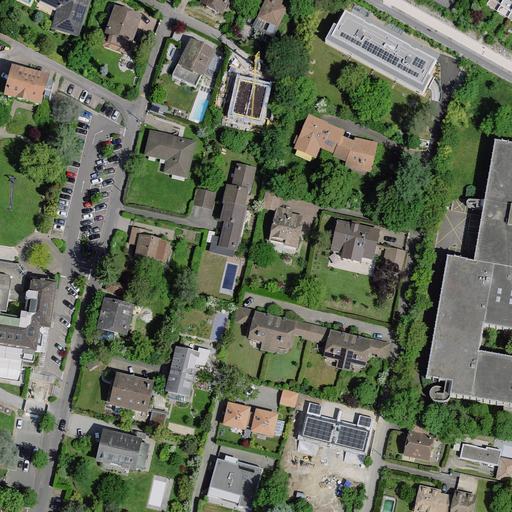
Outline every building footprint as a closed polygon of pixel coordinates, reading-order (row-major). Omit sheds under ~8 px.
[(42,0),(61,9),(55,28),(77,35),(88,0),(42,0)] [(229,0),(204,0),(203,4),(223,14),(229,0)] [(280,0),(269,0),(255,30),(273,38),(286,11),(280,9),(284,1),(280,0)] [(511,13),(511,0),(506,0),(501,8),(511,14),(511,13)] [(501,8),(491,1),(487,6),(498,13),(501,8)] [(435,59),(345,11),(338,24),(334,22),(325,40),(423,92),(432,76),(427,74),(435,59)] [(139,19),(118,12),(106,46),(127,54),(139,19)] [(213,50),(192,40),(175,75),(196,85),(213,50)] [(138,52),(146,55),(149,47),(141,44),(138,52)] [(54,84),(16,74),(10,95),(17,96),(38,102),(40,95),(44,96),(46,91),(52,92),(54,84)] [(271,85),(240,77),(230,113),(262,121),(271,85)] [(168,109),(153,104),(151,112),(165,117),(168,109)] [(345,133),(309,118),(296,150),(315,158),(320,147),(335,153),(335,154),(348,160),(354,145),(342,140),(345,133)] [(195,144),(152,135),(147,156),(175,162),(172,174),(187,178),(195,144)] [(511,144),(493,141),(482,216),(474,263),(448,259),(438,318),(483,324),(511,329),(511,144)] [(355,142),(354,145),(348,160),(346,165),(372,171),(378,147),(355,142)] [(249,194),(254,172),(239,169),(234,190),(229,189),(225,205),(227,205),(243,209),(244,205),(246,195),(247,193),(249,194)] [(215,195),(198,191),(194,205),(212,210),(215,195)] [(282,195),(268,192),(264,205),(279,208),(282,195)] [(246,195),(244,205),(251,206),(253,197),(246,195)] [(471,199),(469,209),(481,212),(483,202),(471,199)] [(245,210),(243,209),(227,205),(223,222),(227,223),(222,246),(236,249),(245,210)] [(291,214),(278,211),(271,242),(286,246),(288,241),(299,243),(300,237),(303,225),(292,222),(291,220),(291,214)] [(379,233),(339,224),(333,250),(345,253),(343,259),(360,263),(362,256),(374,259),(379,233)] [(140,239),(149,241),(151,232),(133,229),(132,238),(134,238),(133,245),(138,246),(140,239)] [(149,241),(140,239),(138,246),(136,257),(166,263),(169,245),(149,241)] [(405,253),(390,250),(386,271),(400,274),(405,253)] [(0,277),(10,279),(13,283),(8,316),(4,315),(3,320),(22,323),(22,317),(28,318),(30,304),(27,301),(28,298),(31,294),(24,293),(26,280),(20,279),(20,276),(17,271),(1,268),(0,268),(0,277)] [(0,314),(4,315),(8,316),(13,283),(10,279),(0,277),(0,314)] [(0,358),(34,363),(36,352),(41,353),(45,328),(50,329),(56,285),(33,282),(31,294),(28,298),(27,301),(30,304),(28,318),(27,324),(22,323),(3,320),(4,315),(0,314),(0,358)] [(130,287),(109,283),(107,290),(128,295),(130,287)] [(131,309),(107,303),(101,327),(126,332),(131,309)] [(247,310),(239,309),(236,322),(244,324),(244,323),(247,310)] [(258,313),(247,310),(244,323),(254,325),(257,316),(258,313)] [(264,317),(257,316),(254,325),(252,336),(261,338),(263,342),(270,344),(276,323),(266,321),(264,317)] [(483,324),(438,318),(426,378),(452,382),(449,396),(511,406),(511,360),(478,355),(483,324)] [(303,337),(306,325),(296,322),(295,325),(293,335),(303,337)] [(285,325),(276,323),(270,344),(277,346),(283,343),(291,345),(293,335),(295,325),(289,323),(285,325)] [(314,327),(306,325),(303,337),(303,339),(311,341),(314,327)] [(322,329),(314,327),(311,341),(319,343),(319,341),(322,329)] [(333,331),(322,329),(319,341),(330,344),(332,334),(333,331)] [(339,336),(332,334),(330,344),(327,354),(336,356),(339,361),(346,362),(351,341),(341,339),(339,336)] [(361,343),(351,341),(346,362),(353,364),(357,361),(366,363),(369,353),(371,343),(364,341),(361,343)] [(379,355),(382,343),(371,341),(371,343),(369,353),(379,355)] [(390,345),(382,343),(379,355),(379,357),(387,359),(390,345)] [(178,351),(178,354),(197,359),(198,356),(178,351)] [(178,354),(173,371),(193,376),(197,359),(178,354)] [(97,365),(94,360),(88,364),(91,369),(97,365)] [(188,394),(193,376),(173,371),(169,388),(188,394)] [(150,387),(120,380),(115,404),(145,410),(150,387)] [(150,387),(145,410),(151,412),(157,388),(150,387)] [(299,394),(285,391),(281,405),(296,408),(299,394)] [(323,406),(310,403),(302,436),(365,452),(373,419),(360,416),(357,427),(320,417),(323,406)] [(250,411),(230,406),(225,426),(245,430),(245,428),(249,413),(250,411)] [(167,415),(153,412),(149,429),(163,432),(167,415)] [(277,417),(258,412),(257,415),(254,429),(253,432),(273,436),(277,417)] [(257,415),(249,413),(245,428),(254,429),(257,415)] [(277,433),(285,434),(286,419),(278,419),(277,433)] [(412,435),(428,438),(430,427),(415,424),(412,435)] [(412,435),(411,435),(407,455),(428,460),(432,440),(428,438),(412,435)] [(107,436),(101,460),(133,468),(139,443),(107,436)] [(139,443),(133,468),(144,471),(150,446),(139,443)] [(461,458),(498,467),(502,451),(487,448),(487,450),(464,445),(461,458)] [(201,455),(195,454),(192,463),(199,464),(201,455)] [(237,466),(218,460),(208,495),(222,499),(223,492),(242,497),(239,507),(252,511),(263,470),(237,463),(237,466)] [(511,482),(511,462),(502,460),(498,479),(511,482)] [(304,461),(297,488),(327,496),(334,469),(304,461)] [(440,494),(421,489),(417,511),(419,511),(436,511),(437,510),(440,495),(440,494)] [(452,511),(456,498),(440,495),(437,510),(445,511),(446,511),(452,511)] [(472,511),(475,499),(456,495),(456,498),(452,511),(472,511)] [(25,511),(26,508),(0,503),(0,511),(25,511)]
